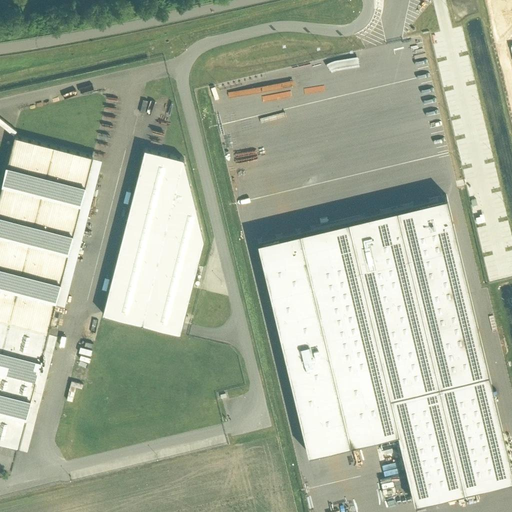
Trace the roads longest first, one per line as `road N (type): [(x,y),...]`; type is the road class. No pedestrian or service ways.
road 1 (residential): [(227,427),(244,413),(253,384),(180,65),(198,45),(284,23),(343,31),(362,19),(367,0)]
road 2 (residential): [(243,0),(0,44)]
